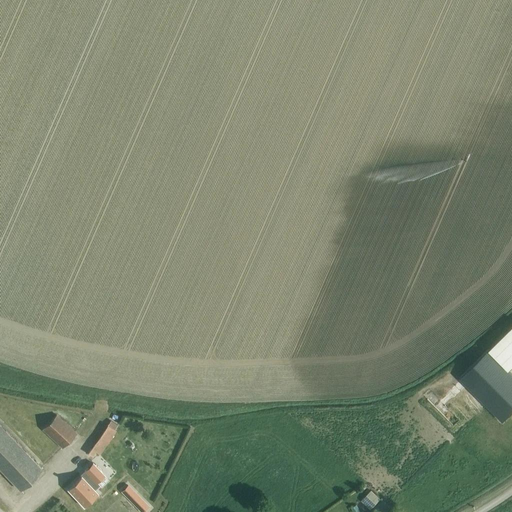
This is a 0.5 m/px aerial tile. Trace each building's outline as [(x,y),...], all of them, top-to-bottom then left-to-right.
[(489,350),(460,378),(503,421),(511,412),(511,373),(508,369),(489,350)] [(446,404),(462,391),(458,386),(442,398),(446,404)] [(56,415),(42,429),(62,448),(76,433),(56,415)] [(43,468),(0,424),(0,467),(21,489),(43,468)] [(107,425),(88,453),(96,459),(116,431),(107,425)] [(94,464),(68,488),(83,504),(97,492),(94,489),(99,485),(96,482),(104,475),(94,464)] [(121,492),(140,511),(142,511),(148,507),(128,485),(121,492)] [(380,499),(370,491),(363,499),(373,508),(380,499)] [(382,501),(378,506),(385,511),(390,507),(382,501)]
